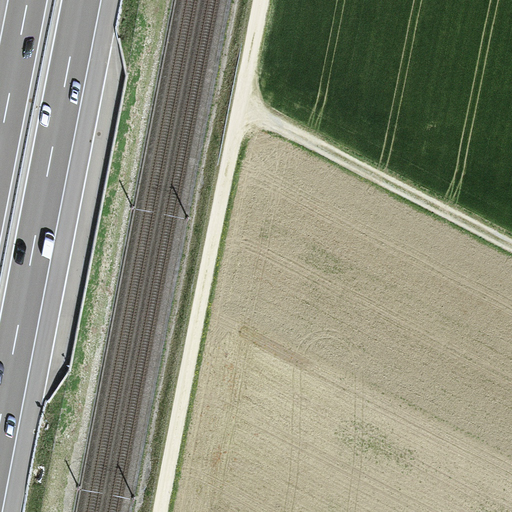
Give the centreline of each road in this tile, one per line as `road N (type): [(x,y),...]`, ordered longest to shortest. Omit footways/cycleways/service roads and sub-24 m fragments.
road 1 (track): [(160,511),(261,0)]
road 2 (motorway): [(0,420),(81,0)]
road 3 (track): [(511,246),(240,105)]
road 4 (motorway): [(27,0),(0,141)]
